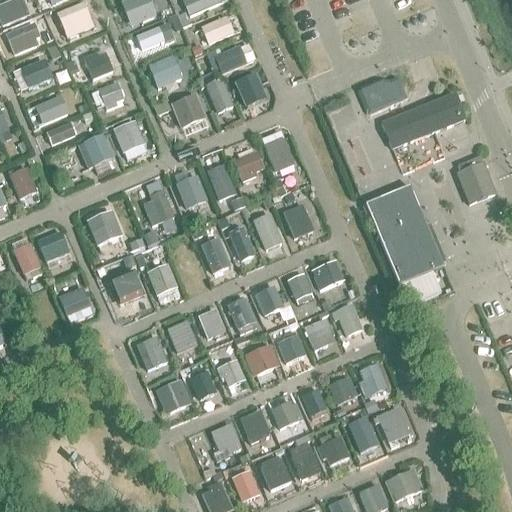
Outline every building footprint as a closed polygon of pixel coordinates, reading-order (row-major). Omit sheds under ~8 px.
[(46,0),(51,11),(76,0),(46,0)] [(130,34),(156,24),(150,12),(145,0),(142,0),(120,10),(126,23),(130,34)] [(194,0),(182,6),(188,23),(219,9),(215,0),(194,0)] [(0,11),(0,32),(1,34),(28,23),(20,4),(0,11)] [(82,9),(56,20),(66,45),(93,34),(82,9)] [(177,20),(182,32),(189,30),(185,17),(177,20)] [(205,43),(208,52),(233,41),(229,32),(226,23),(200,33),(205,43)] [(167,27),(135,39),(141,55),(163,46),(164,49),(173,45),(167,27)] [(4,41),(13,62),(38,52),(36,47),(40,45),(34,29),(4,41)] [(51,66),(59,62),(55,50),(46,54),(51,66)] [(218,72),(221,81),(247,72),(243,63),(239,54),(214,64),(218,72)] [(82,64),(91,87),(112,77),(105,59),(97,63),(96,59),(82,64)] [(147,73),(157,96),(181,86),(172,63),(147,73)] [(65,68),(70,81),(79,77),(74,65),(65,68)] [(19,76),(28,95),(51,85),(43,66),(19,76)] [(232,85),(242,110),(251,107),(259,102),(248,78),(240,82),(232,85)] [(387,84),(384,84),(381,83),(379,84),(356,94),(367,120),(406,103),(403,96),(404,87),(396,81),(391,83),(389,84),(387,84)] [(217,121),(225,118),(233,113),(221,86),(212,90),(205,93),(217,121)] [(97,96),(105,116),(118,112),(117,109),(124,107),(117,88),(97,96)] [(454,98),(380,127),(391,153),(464,124),(454,98)] [(195,101),(170,112),(180,136),(193,132),(205,125),(195,101)] [(33,113),(41,131),(68,121),(60,102),(33,113)] [(324,113),(332,131),(354,122),(346,103),(324,113)] [(86,108),(77,111),(79,118),(89,114),(86,108)] [(0,140),(9,137),(0,116),(0,140)] [(82,120),(85,129),(93,126),(90,118),(82,120)] [(48,146),(51,152),(75,142),(72,136),(70,128),(45,138),(48,146)] [(112,137),(122,161),(133,156),(144,151),(135,128),(123,134),(112,137)] [(102,170),(112,166),(102,141),(92,146),(82,150),(86,159),(80,161),(87,176),(92,174),(102,170)] [(264,150),(275,177),(294,169),(284,143),(264,150)] [(23,147),(16,149),(20,158),(27,156),(23,147)] [(237,174),(242,187),(257,181),(255,176),(264,173),(261,164),(257,156),(234,166),(237,174)] [(494,198),(479,161),(457,170),(471,207),(494,198)] [(29,175),(34,173),(31,166),(29,167),(28,165),(25,166),(29,175)] [(207,177),(218,206),(227,202),(236,198),(224,169),(207,177)] [(9,182),(20,207),(28,204),(36,199),(26,175),(17,180),(9,182)] [(176,189),(186,215),(196,209),(208,207),(197,180),(187,184),(176,189)] [(70,182),(58,188),(62,196),(74,191),(70,182)] [(431,276),(443,272),(409,190),(364,209),(398,290),(401,289),(431,276)] [(150,204),(142,207),(151,231),(174,223),(163,195),(149,201),(150,204)] [(285,200),(287,207),(295,205),(292,197),(285,200)] [(273,201),(276,209),(281,207),(279,199),(273,201)] [(265,213),(272,210),(269,204),(262,206),(265,213)] [(294,246),(315,237),(303,208),(282,217),(294,246)] [(242,215),(245,223),(250,221),(247,213),(242,215)] [(87,225),(97,250),(110,245),(122,240),(111,215),(99,220),(87,225)] [(274,251),(283,247),(270,218),(261,221),(252,225),(265,255),(274,251)] [(190,235),(194,243),(202,240),(199,232),(190,235)] [(228,238),(240,266),(248,262),(254,260),(243,232),(236,235),(228,238)] [(38,245),(44,262),(67,253),(64,245),(60,236),(38,245)] [(154,242),(157,249),(167,245),(164,238),(154,242)] [(200,250),(212,278),(231,270),(219,242),(210,246),(200,250)] [(140,243),(129,247),(132,255),(143,250),(140,243)] [(13,256),(23,279),(32,276),(41,273),(30,249),(21,252),(13,256)] [(46,266),(49,274),(72,266),(68,257),(46,266)] [(134,260),(138,272),(146,269),(141,257),(134,260)] [(123,263),(126,273),(136,269),(132,260),(123,263)] [(311,276),(319,296),(334,289),(344,285),(336,265),(326,269),(311,276)] [(104,271),(107,279),(118,275),(117,272),(121,271),(119,266),(104,271)] [(147,277),(156,301),(167,296),(178,292),(168,269),(157,273),(147,277)] [(109,286),(118,309),(144,298),(135,275),(109,286)] [(431,276),(401,289),(410,309),(440,296),(431,276)] [(287,285),(298,309),(313,304),(303,279),(295,281),(287,285)] [(4,287),(9,297),(16,294),(12,284),(4,287)] [(261,314),(264,321),(275,315),(284,312),(274,291),(266,295),(260,298),(266,312),(261,314)] [(83,293),(59,303),(67,321),(91,311),(83,293)] [(228,312),(238,334),(247,330),(256,326),(247,304),(237,308),(228,312)] [(338,324),(346,342),(355,338),(363,335),(352,309),(344,312),(331,318),(334,326),(338,324)] [(198,321),(207,344),(225,336),(216,314),(198,321)] [(284,324),(287,331),(297,327),(294,320),(284,324)] [(304,333),(314,356),(336,346),(326,324),(304,333)] [(167,334),(177,358),(197,350),(187,325),(167,334)] [(277,347),(286,368),(296,364),(306,360),(297,340),(287,343),(277,347)] [(155,341),(135,349),(145,376),(166,367),(155,341)] [(250,368),(255,381),(266,376),(276,371),(275,367),(278,366),(271,349),(257,355),(244,360),(247,369),(250,368)] [(224,382),(228,393),(236,388),(245,385),(236,365),(228,368),(216,374),(220,384),(224,382)] [(358,387),(364,403),(388,393),(379,368),(359,376),(363,385),(358,387)] [(190,384),(199,405),(208,401),(216,398),(207,377),(205,377),(203,372),(189,378),(191,383),(190,384)] [(170,379),(173,386),(181,383),(178,376),(170,379)] [(328,390),(336,410),(346,406),(354,403),(345,383),(337,386),(328,390)] [(158,394),(169,418),(187,411),(177,387),(168,389),(158,394)] [(301,401),(310,422),(319,418),(327,414),(318,394),(310,397),(301,401)] [(271,415),(279,434),(289,430),(300,425),(292,405),(271,415)] [(338,421),(346,418),(344,412),(336,415),(338,421)] [(377,421),(388,448),(410,439),(399,412),(377,421)] [(240,424),(250,449),(271,440),(260,415),(240,424)] [(318,424),(310,428),(315,437),(322,434),(318,424)] [(349,435),(360,458),(369,454),(379,450),(369,426),(359,430),(349,435)] [(226,452),(229,458),(241,453),(231,429),(211,438),(218,456),(226,452)] [(335,429),(327,432),(331,443),(340,439),(335,429)] [(293,447),(295,453),(308,448),(306,442),(293,447)] [(326,463),(330,471),(340,467),(349,462),(341,442),(331,446),(317,452),(322,465),(326,463)] [(291,462),(303,491),(323,482),(311,455),(291,462)] [(264,460),(256,463),(258,469),(266,466),(264,460)] [(260,473),(270,496),(291,487),(281,464),(278,465),(278,463),(273,465),(274,467),(260,473)] [(211,473),(203,477),(205,482),(213,479),(211,473)] [(385,487),(394,507),(407,501),(423,495),(414,475),(398,481),(385,487)] [(231,483),(242,508),(260,500),(250,476),(240,479),(231,483)] [(201,499),(207,511),(231,511),(220,486),(207,492),(209,495),(201,499)] [(359,499),(364,511),(387,511),(388,511),(379,491),(359,499)] [(328,510),(328,511),(352,511),(348,502),(338,506),(328,510)]
